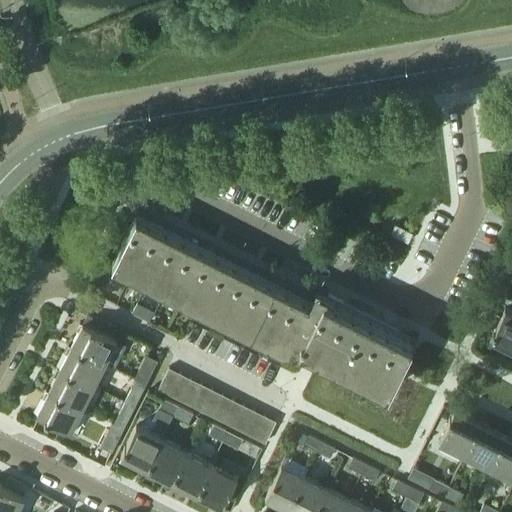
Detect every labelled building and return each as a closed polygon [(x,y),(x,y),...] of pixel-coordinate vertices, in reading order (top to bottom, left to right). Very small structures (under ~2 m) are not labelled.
[(136,214),(115,257),(117,258),(129,264),(130,264),(146,273),(148,273),(164,282),(166,282),(182,291),(183,291),(200,299),(201,300),(218,308),(219,309),(235,317),(237,318),(253,326),(255,327),(271,335),(272,336),(288,344),(290,344),(294,336),(302,340),(299,345),(310,351),(321,356),(387,390),(412,341),(399,334),(402,330),(319,288),(311,304),(303,300),(304,298),(136,214)] [(392,228),(390,232),(405,240),(407,241),(412,232),(395,223),(392,228)] [(511,349),(511,310),(505,307),(490,338),(511,349)] [(71,345),(105,363),(117,339),(82,322),(71,345)] [(105,363),(71,345),(59,368),(94,385),(105,363)] [(146,383),(157,360),(146,354),(134,377),(135,378),(145,383),(146,383)] [(168,366),(157,388),(169,393),(179,372),(169,367),(168,366)] [(94,385),(59,368),(48,390),(83,408),(94,385)] [(179,372),(169,393),(179,399),(190,377),(179,372)] [(190,377),(179,399),(190,404),(201,383),(190,377)] [(146,383),(145,383),(135,378),(124,401),(134,406),(146,383)] [(201,383),(190,404),(201,409),(211,388),(201,383)] [(211,388),(201,409),(211,415),(222,393),(211,388)] [(83,408),(48,390),(36,413),(71,431),(83,408)] [(222,393),(211,415),(222,420),(233,399),(222,393)] [(163,397),(158,407),(173,415),(178,405),(163,397)] [(233,399),(222,420),(232,425),(243,404),(233,399)] [(134,406),(124,401),(113,423),(123,428),(134,406)] [(243,404),(232,425),(243,431),(254,409),(243,404)] [(178,405),(173,415),(188,422),(193,412),(178,405)] [(254,409),(243,431),(253,436),(264,415),(254,409)] [(463,454),(478,426),(479,423),(453,410),(438,441),(463,454)] [(264,415),(253,436),(265,442),(276,420),(275,420),(264,415)] [(123,428),(113,423),(101,446),(111,451),(123,428)] [(223,440),(228,430),(213,423),(208,433),(223,440)] [(479,423),(478,426),(463,454),(488,467),(504,436),(479,423)] [(146,468),(147,466),(162,437),(136,424),(120,455),(146,468)] [(228,430),(223,440),(238,447),(243,437),(228,430)] [(317,450),(322,440),(308,433),(303,443),(317,450)] [(511,439),(504,436),(488,467),(511,478),(511,439)] [(171,481),(173,478),(187,449),(162,437),(147,466),(146,468),(171,481)] [(238,447),(236,450),(256,460),(262,447),(243,437),(238,447)] [(322,440),(317,450),(330,456),(335,447),(322,440)] [(198,491),(212,462),(187,449),(173,478),(171,481),(196,494),(198,491)] [(352,456),(348,465),(361,472),(366,462),(352,456)] [(212,462),(198,491),(196,494),(222,507),(238,475),(212,462)] [(366,462),(361,472),(375,479),(379,469),(366,462)] [(282,463),(264,497),(287,508),(304,474),(282,463)] [(304,474),(287,508),(294,511),(313,511),(327,485),(304,474)] [(443,494),(448,484),(434,477),(429,487),(443,494)] [(410,484),(397,478),(392,488),(405,494),(410,484)] [(0,511),(16,511),(25,497),(0,484),(0,511)] [(410,484),(405,494),(419,501),(424,491),(410,484)] [(448,484),(443,494),(458,502),(463,492),(448,484)] [(327,485),(313,511),(340,511),(349,496),(327,485)] [(349,496),(340,511),(368,511),(371,507),(349,496)] [(440,511),(451,511),(454,507),(441,500),(436,510),(440,511)] [(478,511),(497,511),(498,510),(484,502),(479,511),(478,511)]
